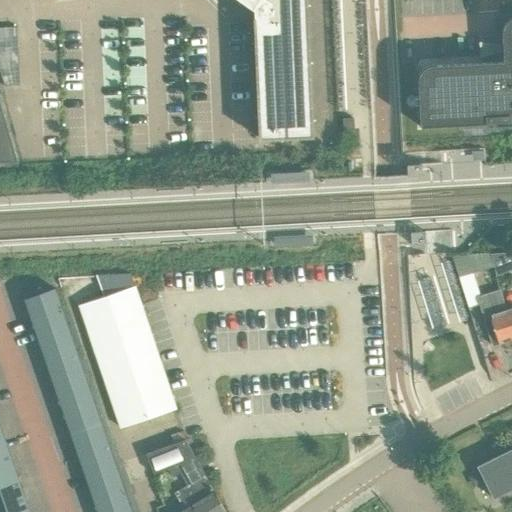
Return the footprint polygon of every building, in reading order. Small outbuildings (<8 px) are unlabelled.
[(244,0),(253,6),(253,18),(259,138),(313,136),(306,0),(244,0)] [(417,75),(419,125),(511,119),(511,17),(506,20),(502,23),(501,26),(500,30),(500,32),(501,61),(424,66),(422,67),(419,69),(417,73),(417,75)] [(0,27),(0,71),(4,85),(20,85),(18,55),(16,26),(0,27)] [(0,161),(15,160),(0,106),(0,161)] [(353,118),(342,118),(343,129),(353,129),(353,118)] [(511,253),(511,252),(490,254),(494,266),(496,276),(511,269),(511,253)] [(511,325),(507,312),(506,309),(500,289),(480,295),(473,272),(494,266),(490,254),(459,255),(465,275),(462,276),(471,305),(480,302),(493,345),(511,338),(511,325)] [(121,427),(175,408),(134,287),(125,290),(120,274),(96,276),(103,297),(80,305),(121,427)] [(23,294),(32,320),(62,310),(54,288),(44,292),(42,287),(23,294)] [(62,310),(32,320),(39,343),(70,333),(62,310)] [(70,333),(39,343),(47,366),(77,355),(70,333)] [(77,355),(47,366),(55,389),(85,378),(77,355)] [(85,378),(55,389),(63,411),(93,401),(85,378)] [(93,401),(63,411),(71,434),(101,423),(93,401)] [(101,423),(71,434),(79,457),(109,446),(101,423)] [(0,452),(9,449),(0,424),(0,452)] [(226,511),(185,439),(145,453),(155,473),(167,467),(172,477),(181,473),(186,485),(174,492),(181,505),(168,511),(226,511)] [(109,446),(79,457),(86,479),(117,469),(109,446)] [(511,447),(505,451),(477,465),(493,498),(511,488),(511,447)] [(9,449),(0,452),(0,487),(19,481),(9,449)] [(117,469),(86,479),(94,502),(124,492),(117,469)] [(165,472),(153,477),(158,492),(170,487),(165,472)] [(19,481),(0,487),(0,511),(30,511),(19,481)] [(131,511),(124,492),(94,502),(97,511),(131,511)]
